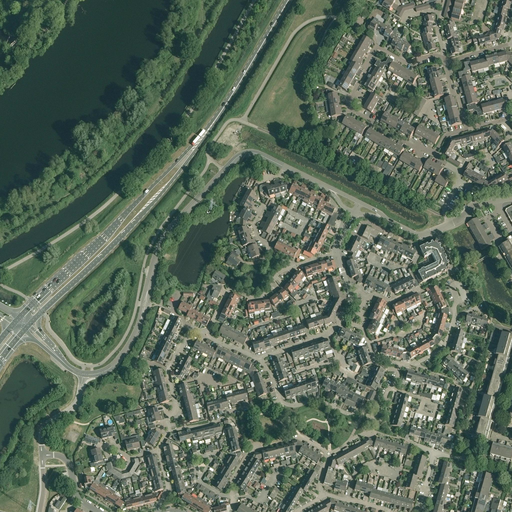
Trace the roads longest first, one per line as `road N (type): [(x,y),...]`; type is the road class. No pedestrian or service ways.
road 1 (primary): [(224,106),(20,317)]
road 2 (primary): [(38,315),(152,203),(224,106)]
road 3 (unclassified): [(285,167),(255,153),(235,158),(169,230),(148,288)]
road 4 (residential): [(434,153),(351,109),(375,46)]
road 5 (residential): [(207,335),(228,289),(263,296),(277,274),(295,265)]
road 6 (primary): [(288,0),(224,106)]
